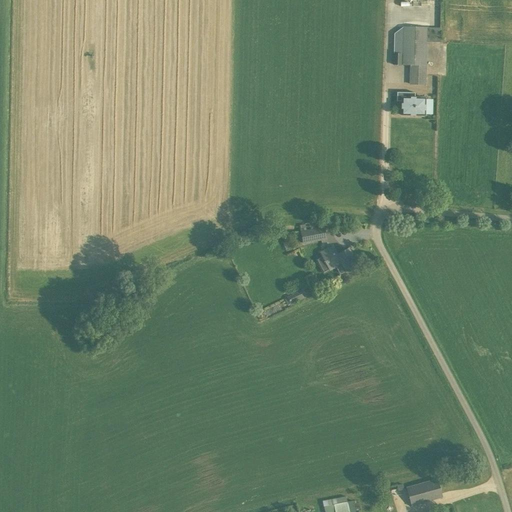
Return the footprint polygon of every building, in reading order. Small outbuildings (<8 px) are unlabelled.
[(393,34),(392,65),(401,65),(410,65),(409,85),(426,85),(427,42),(439,42),(439,28),(402,27),(393,34)] [(401,102),(401,115),(424,116),(425,98),(414,98),(415,93),(396,93),(396,102),(401,102)] [(323,228),(300,232),(303,244),(325,239),(323,228)] [(319,254),(321,256),(315,260),(323,274),(335,267),(339,275),(347,270),(346,268),(356,262),(348,249),(337,255),(332,246),(319,254)] [(437,479),(406,488),(411,505),(442,497),(437,479)] [(332,506),(333,511),(347,511),(345,503),(332,506)]
